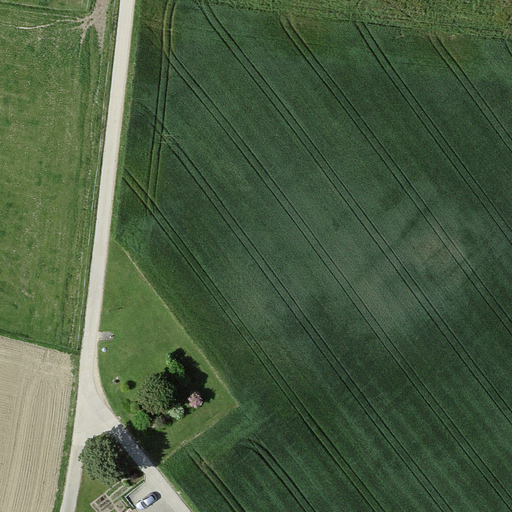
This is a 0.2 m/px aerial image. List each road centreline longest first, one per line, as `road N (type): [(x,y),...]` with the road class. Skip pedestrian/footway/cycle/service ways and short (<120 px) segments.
road 1 (track): [(129,0),(87,392)]
road 2 (track): [(71,511),(87,392)]
